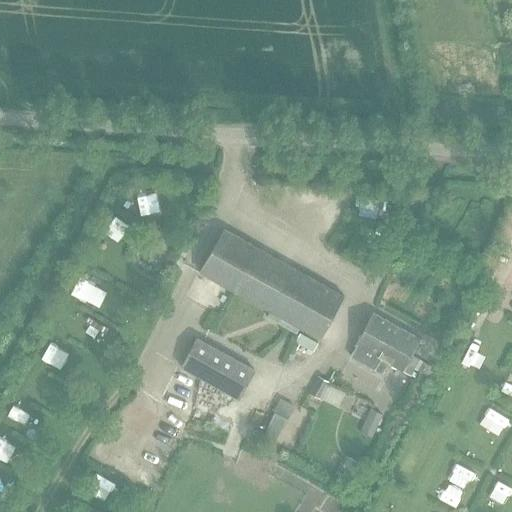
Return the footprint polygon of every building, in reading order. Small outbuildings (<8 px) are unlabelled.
[(343,296),(223,228),(199,270),(319,338),(343,296)] [(408,373),(417,358),(411,355),(420,339),(372,312),(354,344),(357,345),(350,356),(374,369),(380,358),(402,371),(403,370),(408,373)] [(254,370),(197,338),(180,367),(238,399),(254,370)] [(310,393),(321,399),(329,383),(319,377),(310,393)] [(381,414),(370,409),(359,431),(371,437),(381,414)] [(287,419),(275,412),(263,436),(275,442),(287,419)]
